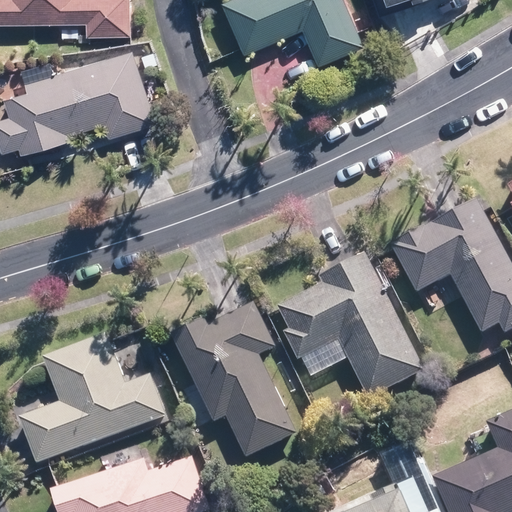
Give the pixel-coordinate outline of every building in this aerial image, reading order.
[(0,0),(0,23),(88,23),(88,36),(134,36),(133,0),(0,0)] [(368,46),(347,0),(227,0),(224,1),(247,53),(305,29),(321,65),(368,46)] [(159,123),(136,49),(28,82),(31,90),(6,98),(12,115),(0,118),(0,137),(5,152),(21,147),(23,155),(75,138),(74,135),(106,124),(111,138),(159,123)] [(511,259),(480,200),(393,244),(418,293),(453,275),(483,333),(502,323),(508,334),(511,331),(511,259)] [(427,369),(368,253),(322,276),(326,283),(280,305),(292,328),(286,331),(300,360),(341,340),(370,398),(427,369)] [(208,318),(174,334),(216,422),(228,417),(248,458),(299,434),(262,355),(278,347),(257,303),(211,324),(208,318)] [(22,417),(40,465),(170,413),(154,373),(128,383),(108,333),(45,358),(63,401),(22,417)] [(511,511),(511,413),(490,423),(501,449),(436,476),(451,511),(511,511)] [(148,459),(54,489),(60,511),(210,511),(213,511),(196,456),(152,471),(148,459)] [(427,511),(426,510),(421,511),(415,511),(403,483),(371,496),(374,503),(354,511),(427,511)]
